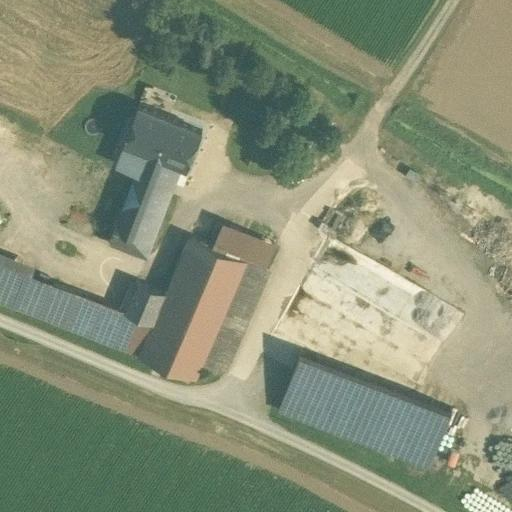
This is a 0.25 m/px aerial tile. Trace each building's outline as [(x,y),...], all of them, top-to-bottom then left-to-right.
[(204,128),(140,103),(125,141),(182,163),(189,166),(204,128)] [(120,134),(50,108),(41,132),(111,158),(120,134)] [(111,158),(41,132),(24,176),(80,197),(70,222),(69,226),(147,256),(175,181),(138,166),(137,168),(118,161),(111,158)] [(182,163),(126,141),(118,161),(137,168),(138,166),(175,181),(182,163)] [(80,197),(24,176),(16,196),(28,206),(70,222),(80,197)] [(274,241),(230,222),(220,246),(247,258),(264,264),(274,241)] [(154,321),(140,354),(196,376),(202,362),(247,258),(220,246),(192,234),(167,291),(154,321)] [(36,264),(0,249),(0,300),(19,308),(32,273),(36,264)] [(247,258),(202,362),(223,371),(232,358),(271,268),(264,264),(247,258)] [(124,309),(32,273),(19,308),(140,354),(154,321),(124,309)] [(167,291),(137,280),(124,309),(154,321),(167,291)] [(301,349),(279,408),(430,466),(453,407),(301,349)] [(448,427),(446,442),(452,443),(449,460),(461,462),(467,431),(448,427)]
